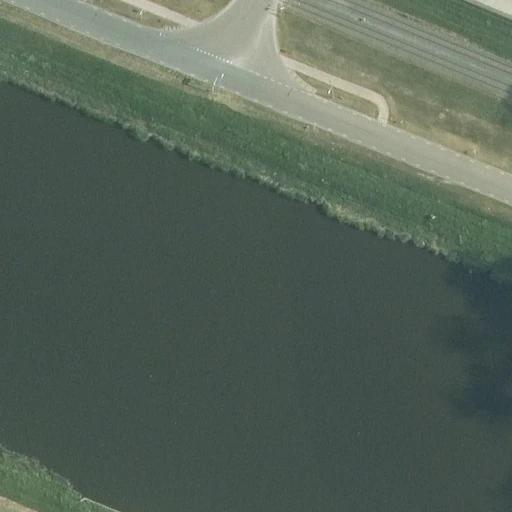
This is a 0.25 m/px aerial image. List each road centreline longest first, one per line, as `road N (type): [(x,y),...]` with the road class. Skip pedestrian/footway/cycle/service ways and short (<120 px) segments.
road 1 (unclassified): [(511,193),(222,69)]
road 2 (tertiary): [(222,69),(35,0)]
